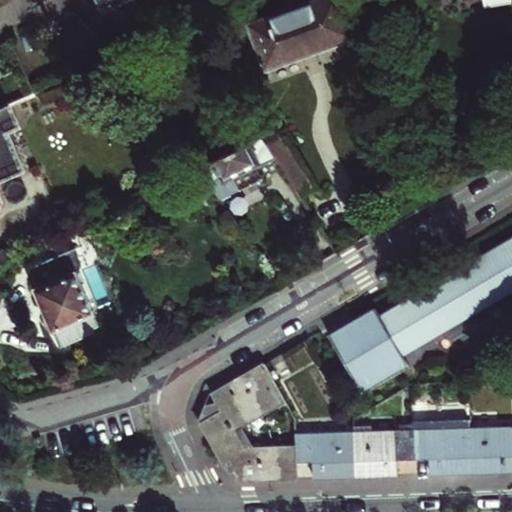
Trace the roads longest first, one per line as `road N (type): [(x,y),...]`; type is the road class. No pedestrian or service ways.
road 1 (residential): [(187,373),(511,185)]
road 2 (secondary): [(511,502),(275,511)]
road 3 (residential): [(0,415),(52,416),(187,373)]
road 4 (residential): [(214,511),(171,416),(176,385),(187,373)]
